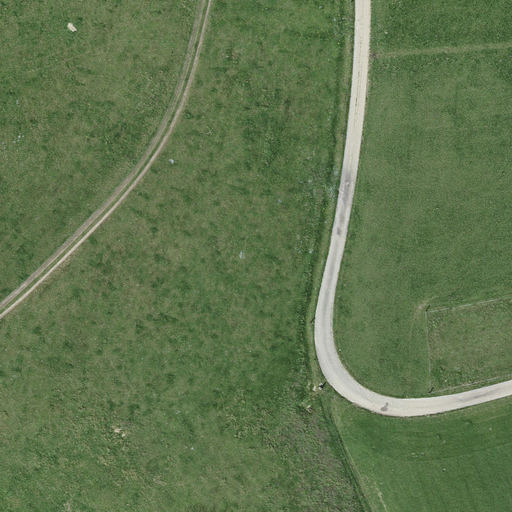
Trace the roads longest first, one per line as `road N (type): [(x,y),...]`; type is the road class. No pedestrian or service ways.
road 1 (unclassified): [(511,384),(402,407),(341,395),(325,341),(336,232),(352,175),(360,0)]
road 2 (track): [(0,309),(78,238),(158,146),(206,0)]
